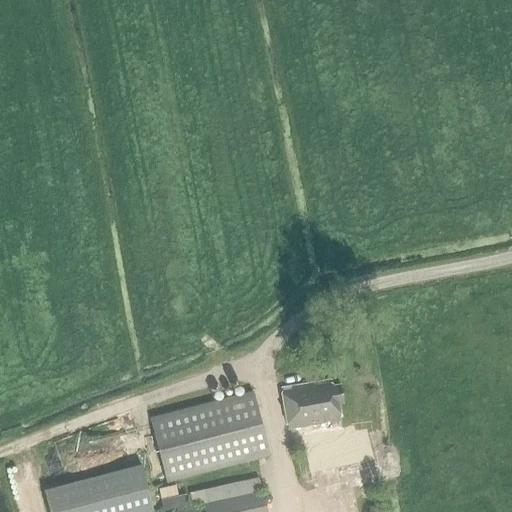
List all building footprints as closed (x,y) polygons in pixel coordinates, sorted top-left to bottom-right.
[(338,403),(343,403),(340,385),(331,386),(331,381),(281,389),(287,428),(341,419),(338,403)] [(149,418),(166,483),(269,456),(252,392),(149,418)] [(351,428),(303,435),(309,469),(356,462),(355,457),(367,455),(363,430),(351,432),(351,428)] [(140,464),(43,488),(48,511),(143,511),(152,510),(140,464)] [(266,511),(258,478),(188,494),(191,508),(172,511),(266,511)]
